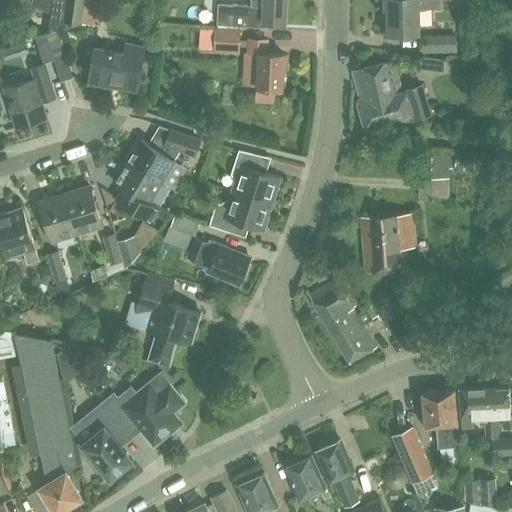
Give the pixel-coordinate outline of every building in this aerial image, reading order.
[(85,0),(34,0),(34,6),(39,7),(51,13),(50,18),(62,20),(83,22),(86,1),(85,0)] [(95,0),(90,0),(86,1),(83,22),(83,23),(90,24),(92,6),(94,6),(95,0)] [(264,25),(264,21),(285,22),(286,0),(252,0),(252,4),(232,3),(231,24),(264,25)] [(382,0),(384,35),(397,34),(397,32),(421,32),(420,6),(436,5),(436,0),(382,0)] [(47,32),(54,59),(55,59),(62,80),(74,76),(59,28),(47,32)] [(240,52),(240,29),(217,28),(216,51),(240,52)] [(47,62),(54,59),(47,32),(36,36),(44,63),(31,67),(35,78),(5,87),(17,127),(48,117),(43,102),(57,97),(47,62)] [(422,55),(445,55),(445,35),(421,34),(422,55)] [(271,101),(272,88),(282,88),(282,87),(287,87),(287,75),(283,75),(284,54),(264,53),(265,40),(250,40),(249,52),(246,52),(244,85),(258,86),(257,100),(271,101)] [(136,89),(144,46),(125,43),(124,52),(95,47),(89,81),(136,89)] [(402,91),(393,58),(352,69),(360,99),(358,100),(365,126),(411,114),(413,119),(430,114),(422,83),(406,88),(406,90),(402,91)] [(170,147),(164,156),(141,140),(128,161),(161,182),(162,181),(174,188),(187,168),(175,161),(181,150),(185,152),(194,155),(199,138),(169,128),(164,145),(170,147)] [(271,203),(279,177),(246,166),(251,152),(238,149),(230,173),(233,179),(236,180),(232,190),(271,203)] [(476,169),(476,150),(432,149),(432,177),(419,177),(419,197),(451,198),(451,178),(450,178),(450,168),(476,169)] [(149,201),(161,182),(128,161),(115,181),(138,196),(131,207),(151,219),(158,207),(149,201)] [(77,232),(95,226),(101,224),(89,184),(65,192),(77,232)] [(262,229),(271,203),(232,190),(230,198),(219,203),(215,202),(208,225),(225,230),(229,218),(262,229)] [(52,240),(77,232),(65,192),(39,200),(52,240)] [(24,220),(20,206),(0,212),(0,242),(4,256),(23,250),(27,262),(40,258),(27,219),(24,220)] [(365,272),(407,270),(405,247),(414,247),(412,213),(361,216),(365,272)] [(117,245),(119,244),(115,232),(103,236),(108,251),(110,258),(104,259),(109,275),(126,268),(124,260),(122,260),(117,245)] [(215,251),(205,247),(208,242),(195,236),(186,257),(200,263),(201,261),(210,265),(207,271),(239,284),(245,269),(243,268),(247,258),(230,251),(231,249),(218,244),(215,251)] [(122,260),(124,260),(139,255),(134,240),(119,244),(117,245),(122,260)] [(67,281),(66,278),(68,277),(59,249),(47,253),(60,295),(73,292),(70,281),(67,281)] [(356,315),(334,279),(309,294),(349,362),(375,346),(362,325),(372,319),(365,309),(356,315)] [(172,352),(176,337),(190,341),(195,323),(190,322),(193,309),(165,301),(169,287),(146,280),(139,304),(134,302),(128,324),(158,332),(154,347),(172,352)] [(72,447),(75,446),(53,338),(15,331),(22,362),(12,363),(22,413),(23,413),(31,454),(38,453),(72,447)] [(62,349),(72,361),(79,356),(69,344),(62,349)] [(110,397),(105,401),(121,421),(129,414),(154,445),(168,433),(165,429),(178,418),(173,412),(185,402),(169,383),(158,393),(149,383),(136,393),(131,388),(114,402),(110,397)] [(496,419),(497,419),(503,419),(503,428),(511,427),(511,413),(510,387),(502,387),(502,386),(489,387),(491,416),(496,415),(496,419)] [(499,437),(497,419),(496,419),(496,415),(491,416),(489,387),(460,388),(462,417),(462,428),(475,427),(474,416),(485,416),(486,437),(493,437),(493,439),(497,438),(497,437),(499,437)] [(438,448),(460,446),(458,422),(459,422),(455,388),(423,392),(426,426),(433,425),(433,435),(437,435),(438,448)] [(111,429),(121,421),(105,401),(84,418),(97,433),(82,445),(90,454),(86,458),(97,472),(102,468),(110,478),(117,472),(118,473),(133,460),(117,442),(120,439),(111,429)] [(434,472),(414,425),(393,434),(413,481),(414,481),(434,472)] [(493,439),(494,455),(511,453),(511,436),(499,437),(497,437),(497,438),(493,439)] [(361,500),(350,472),(355,470),(341,438),(314,450),(329,482),(333,480),(345,506),(361,500)] [(47,482),(38,488),(53,511),(57,511),(80,498),(64,472),(75,465),(72,447),(38,453),(41,472),(47,482)] [(6,450),(4,450),(1,450),(1,474),(9,490),(14,488),(7,474),(6,459),(6,450)] [(326,486),(312,453),(285,465),(299,497),(320,488),(325,501),(332,498),(331,495),(327,485),(326,486)] [(281,511),(278,504),(264,472),(237,484),(249,511),(259,511),(266,509),(267,511),(281,511)] [(482,504),(498,503),(496,477),(464,478),(465,501),(482,502),(482,504)] [(205,501),(183,511),(238,511),(227,488),(211,497),(213,502),(207,505),(205,501)] [(385,511),(380,497),(344,511),(385,511)] [(506,511),(506,508),(470,503),(469,511),(506,511)]
